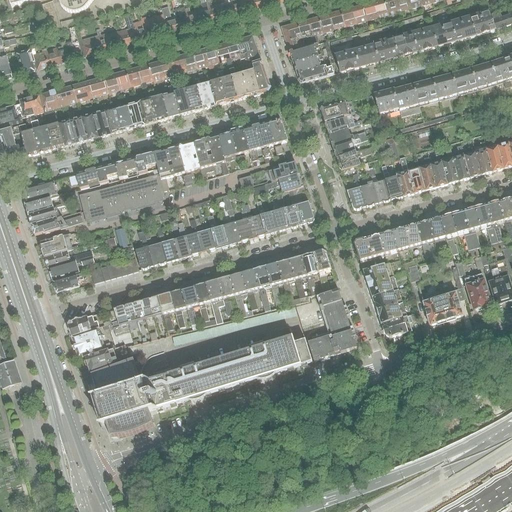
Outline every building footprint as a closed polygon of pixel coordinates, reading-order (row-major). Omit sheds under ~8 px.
[(8,0),(12,10),(46,0),(58,0),(59,1),(59,3),(60,6),(62,9),(64,11),(67,13),(70,14),(72,14),(75,14),(78,14),(81,13),(84,11),(85,10),(87,9),(93,0),(8,0)] [(184,11),(190,29),(212,23),(206,2),(205,2),(204,0),(197,0),(198,2),(201,1),(202,4),(200,5),(202,11),(190,14),(189,9),(184,11)] [(219,10),(222,20),(234,17),(230,3),(228,0),(224,0),(225,4),(221,6),(222,10),(219,10)] [(240,0),(235,2),(230,3),(234,17),(244,14),(241,4),(244,4),(242,0),(240,0)] [(241,4),(244,14),(255,11),(251,0),(242,0),(244,4),(241,4)] [(251,0),(255,11),(266,8),(263,0),(251,0)] [(275,0),(263,0),(266,8),(277,5),(275,0)] [(383,0),(384,1),(373,4),(378,22),(381,21),(380,18),(397,14),(397,16),(400,16),(395,0),(383,0)] [(410,10),(407,0),(395,0),(400,16),(402,15),(401,12),(410,10)] [(422,10),(418,0),(407,0),(410,10),(419,8),(420,10),(422,10)] [(430,0),(418,0),(422,10),(423,9),(423,6),(432,4),(430,0)] [(212,23),(222,20),(219,10),(222,10),(221,6),(212,8),(211,3),(208,4),(207,1),(206,2),(212,23)] [(53,3),(42,6),(51,34),(61,30),(53,3)] [(378,22),(373,4),(362,7),(367,22),(375,20),(376,23),(378,22)] [(446,10),(447,13),(466,8),(465,4),(446,10)] [(362,7),(351,10),(356,28),(359,28),(358,25),(367,22),(362,7)] [(164,22),(168,36),(179,33),(175,19),(171,20),(168,9),(161,11),(164,21),(164,22)] [(175,19),(179,33),(190,29),(184,11),(184,9),(174,12),(176,18),(175,19)] [(356,28),(351,10),(340,13),(345,29),(354,26),(354,29),(356,28)] [(428,16),(429,19),(447,13),(446,10),(428,16)] [(511,25),(511,10),(507,12),(508,17),(498,20),(497,15),(491,17),(495,31),(511,25)] [(340,12),(330,15),(335,34),(337,34),(336,31),(345,29),(340,13),(340,12)] [(489,13),(470,19),(476,38),(495,32),(495,31),(491,17),(491,18),(489,13)] [(93,15),(61,24),(62,31),(95,22),(93,15)] [(335,34),(330,15),(319,18),(323,35),(332,32),(332,35),(335,34)] [(12,21),(11,16),(0,18),(0,20),(1,25),(9,23),(9,22),(12,21)] [(409,21),(410,24),(429,19),(428,16),(409,21)] [(118,34),(122,48),(138,44),(133,25),(131,18),(125,20),(128,32),(118,34)] [(323,35),(319,18),(308,22),(315,47),(319,46),(317,37),(323,35)] [(476,38),(470,19),(451,25),(457,44),(459,43),(476,38)] [(410,24),(409,21),(390,27),(391,30),(410,24)] [(154,28),(157,39),(168,36),(164,22),(155,24),(156,28),(154,28)] [(315,47),(308,22),(297,25),(301,41),(302,44),(305,43),(304,40),(307,39),(309,49),(315,47)] [(133,25),(138,44),(146,42),(142,28),(141,23),(133,25)] [(142,28),(146,42),(157,39),(154,28),(156,28),(155,24),(142,28)] [(301,41),(297,25),(280,29),(286,45),(295,43),(301,41)] [(451,25),(432,30),(437,49),(457,44),(451,25)] [(66,47),(70,63),(82,60),(77,44),(73,30),(68,31),(71,45),(66,47)] [(432,30),(413,35),(418,54),(437,49),(432,30)] [(97,38),(102,54),(122,48),(118,34),(101,39),(99,31),(96,32),(97,38)] [(413,35),(393,40),(398,59),(418,54),(413,35)] [(241,58),(243,57),(244,57),(257,52),(252,37),(236,41),(241,58)] [(81,42),(86,58),(86,59),(102,54),(97,38),(81,42)] [(0,56),(4,55),(3,50),(10,48),(17,46),(16,40),(0,44),(0,42),(0,56)] [(393,40),(374,46),(378,65),(398,59),(393,40)] [(236,41),(225,44),(230,61),(241,58),(236,41)] [(70,63),(66,47),(64,42),(59,43),(60,48),(54,50),(59,66),(70,63)] [(286,45),(289,55),(300,52),(299,50),(302,49),(301,47),(299,48),(298,45),(296,45),(295,43),(286,45)] [(326,50),(327,56),(328,59),(332,58),(327,43),(324,44),(326,50)] [(219,64),(230,61),(225,44),(214,48),(219,64)] [(378,65),(374,46),(354,51),(359,70),(378,65)] [(289,55),(293,65),(317,59),(315,52),(318,51),(317,47),(300,52),(289,55)] [(208,67),(219,64),(214,48),(203,51),(208,67)] [(48,69),(59,66),(54,50),(43,53),(48,69)] [(197,70),(208,67),(203,51),(192,54),(197,70)] [(339,75),(340,75),(359,70),(354,51),(334,56),(339,75)] [(22,76),(22,77),(35,73),(34,72),(28,52),(15,55),(18,63),(19,65),(22,76)] [(251,66),(261,63),(257,52),(244,57),(243,57),(247,67),(251,66)] [(32,56),(37,72),(48,69),(43,53),(32,56)] [(186,73),(197,70),(192,54),(181,57),(186,73)] [(5,56),(0,57),(0,69),(19,65),(18,63),(8,66),(5,56)] [(175,76),(186,73),(181,57),(170,60),(175,76)] [(297,77),(310,73),(322,70),(321,66),(319,66),(318,63),(321,62),(320,58),(317,59),(293,65),(297,77)] [(164,79),(175,76),(170,60),(159,63),(164,79)] [(490,66),(496,86),(502,84),(504,91),(511,89),(509,82),(511,80),(511,67),(509,60),(490,66)] [(153,82),(164,79),(159,63),(148,66),(153,82)] [(251,66),(253,73),(260,97),(268,95),(269,95),(270,91),(262,67),(262,66),(261,63),(251,66)] [(0,82),(12,79),(22,76),(19,65),(0,69),(0,82)] [(142,85),(153,82),(148,66),(137,69),(142,85)] [(478,69),(471,71),(477,91),(496,86),(490,66),(478,69)] [(260,97),(253,73),(247,75),(245,67),(239,69),(241,76),(248,100),(260,97)] [(130,89),(142,85),(137,69),(126,72),(130,89)] [(325,69),(322,70),(310,73),(297,77),(299,83),(302,85),(334,76),(332,69),(326,71),(325,69)] [(228,72),(230,79),(237,103),(248,100),(241,76),(236,77),(234,70),(228,72)] [(452,77),(458,97),(477,91),(471,71),(455,76),(452,77)] [(120,92),(130,89),(126,72),(115,75),(120,92)] [(226,106),(237,103),(230,79),(224,81),(222,74),(217,75),(219,82),(226,106)] [(108,95),(120,92),(115,75),(104,78),(108,95)] [(205,78),(207,85),(214,109),(226,106),(219,82),(213,84),(211,77),(205,78)] [(433,82),(438,102),(458,97),(452,77),(433,82)] [(93,99),(108,95),(104,78),(88,83),(93,99)] [(202,112),(214,109),(207,85),(198,87),(198,85),(200,84),(199,80),(194,81),(202,112)] [(192,89),(184,91),(190,116),(202,112),(194,81),(187,83),(189,88),(192,87),(192,89)] [(413,87),(419,107),(438,102),(433,82),(413,87)] [(77,104),(93,99),(88,83),(72,87),(77,104)] [(179,119),(190,116),(184,91),(175,94),(174,91),(177,91),(176,86),(170,88),(179,119)] [(62,108),(77,104),(72,87),(57,92),(62,108)] [(394,92),(399,112),(419,107),(413,87),(394,92)] [(169,96),(160,98),(167,122),(179,119),(170,88),(165,89),(166,94),(168,93),(169,96)] [(45,113),(62,108),(57,92),(41,96),(45,113)] [(152,92),(147,94),(156,125),(167,122),(160,98),(152,100),(151,98),(154,97),(152,92)] [(394,92),(373,97),(379,118),(399,112),(394,92)] [(145,128),(156,125),(147,94),(141,96),(142,100),(145,99),(146,102),(138,104),(145,128)] [(39,98),(39,97),(29,99),(34,116),(36,123),(41,122),(40,118),(38,119),(38,115),(43,114),(39,98)] [(125,100),(127,107),(134,131),(145,128),(138,104),(131,106),(131,103),(132,102),(131,98),(125,100)] [(24,119),(34,116),(29,99),(20,102),(24,119)] [(123,134),(134,131),(127,107),(120,108),(119,106),(121,104),(120,101),(114,103),(116,110),(123,134)] [(502,105),(501,102),(482,108),(483,111),(502,105)] [(102,106),(104,113),(111,137),(123,134),(116,110),(108,112),(108,109),(109,107),(109,104),(102,106)] [(350,116),(347,104),(322,110),(320,113),(324,124),(350,116)] [(0,111),(0,131),(21,126),(17,110),(15,111),(14,108),(0,111)] [(99,141),(111,137),(104,113),(97,115),(96,112),(97,111),(96,108),(91,109),(92,114),(99,141)] [(483,111),(482,108),(463,113),(463,117),(483,111)] [(79,113),(80,117),(88,144),(99,141),(92,114),(90,115),(91,117),(85,118),(84,116),(86,114),(85,111),(79,113)] [(463,117),(463,113),(442,119),(443,123),(463,117)] [(76,147),(88,144),(80,117),(78,118),(79,120),(74,121),(73,119),(75,117),(74,114),(68,116),(69,121),(76,147)] [(350,116),(324,124),(325,125),(324,127),(325,130),(326,130),(328,136),(347,130),(349,130),(361,126),(360,122),(354,124),(353,122),(345,125),(343,118),(350,116)] [(62,117),(57,118),(65,150),(76,147),(69,121),(68,121),(68,123),(62,124),(62,122),(63,120),(62,117)] [(52,127),(46,129),(52,153),(65,150),(57,118),(51,120),(52,127)] [(423,125),(424,128),(443,123),(442,119),(423,125)] [(268,126),(273,147),(276,156),(282,155),(279,146),(287,143),(280,122),(268,126)] [(40,156),(52,153),(46,129),(39,131),(37,124),(31,125),(33,132),(40,156)] [(424,128),(423,125),(405,130),(406,134),(424,128)] [(268,126),(255,129),(261,150),(263,160),(269,158),(267,149),(273,147),(268,126)] [(21,137),(23,145),(27,160),(40,156),(33,132),(27,134),(25,127),(18,129),(21,137)] [(5,149),(6,152),(17,149),(14,138),(21,137),(18,129),(0,134),(0,135),(2,141),(3,141),(6,149),(5,149)] [(255,129),(242,132),(248,154),(251,163),(257,161),(254,152),(261,150),(255,129)] [(347,130),(328,136),(328,137),(328,138),(329,141),(330,141),(332,148),(353,142),(359,140),(360,143),(367,141),(365,134),(358,136),(358,135),(351,137),(351,136),(349,137),(347,130)] [(406,134),(405,130),(386,136),(387,139),(406,134)] [(242,132),(230,136),(236,157),(238,166),(244,165),(242,156),(248,154),(242,132)] [(236,157),(230,136),(217,139),(224,164),(225,170),(232,168),(230,159),(236,157)] [(505,146),(497,148),(502,164),(504,171),(511,169),(511,157),(509,145),(506,137),(501,138),(502,142),(505,146)] [(218,165),(221,176),(227,175),(225,170),(224,164),(217,139),(204,143),(211,167),(218,165)] [(399,160),(393,140),(386,142),(392,162),(399,160)] [(502,164),(497,148),(495,140),(490,141),(491,145),(494,149),(486,151),(489,160),(493,175),(504,171),(502,164)] [(355,148),(353,142),(332,148),(334,153),(334,155),(335,158),(336,159),(336,160),(354,154),(353,149),(355,148)] [(204,143),(191,146),(197,171),(200,180),(206,179),(203,169),(211,167),(204,143)] [(481,178),(493,175),(489,160),(486,151),(484,143),(479,144),(480,148),(482,152),(475,155),(478,164),(481,178)] [(27,160),(23,145),(19,146),(20,148),(17,149),(6,152),(9,161),(8,163),(13,164),(13,163),(27,160)] [(191,146),(179,149),(188,183),(193,182),(191,173),(197,171),(191,146)] [(470,181),(481,178),(478,164),(475,155),(472,146),(468,147),(469,152),(471,156),(464,158),(466,164),(470,181)] [(441,164),(448,187),(459,184),(453,161),(450,152),(449,147),(444,148),(447,157),(449,162),(441,164)] [(188,183),(179,149),(165,153),(172,178),(181,176),(183,185),(188,183)] [(460,159),(453,161),(459,184),(470,181),(466,164),(464,158),(462,149),(457,151),(458,154),(460,159)] [(354,154),(336,160),(338,166),(338,167),(339,171),(340,171),(341,172),(363,166),(361,160),(359,161),(359,159),(370,156),(371,154),(370,150),(357,154),(354,155),(354,154)] [(438,165),(430,167),(436,190),(448,187),(441,164),(439,155),(438,150),(433,152),(435,160),(438,165)] [(160,180),(163,192),(168,191),(165,180),(172,178),(165,153),(153,156),(156,167),(160,180)] [(156,167),(153,156),(134,161),(137,172),(138,176),(147,174),(146,169),(156,167)] [(418,170),(425,194),(436,190),(430,167),(428,159),(423,160),(423,162),(426,168),(418,170)] [(137,172),(134,161),(115,167),(118,177),(119,182),(128,179),(127,175),(137,172)] [(415,171),(407,173),(414,197),(425,194),(418,170),(416,162),(412,163),(413,167),(415,171)] [(287,167),(287,166),(279,168),(279,169),(268,172),(272,184),(299,176),(296,165),(287,167)] [(380,166),(385,182),(390,203),(396,201),(397,201),(403,200),(396,178),(389,180),(385,165),(380,166)] [(396,178),(403,200),(414,197),(407,173),(405,165),(400,166),(401,170),(403,174),(396,176),(396,178)] [(118,177),(115,167),(96,172),(99,182),(99,186),(108,183),(107,180),(118,177)] [(367,186),(359,188),(365,209),(367,209),(369,209),(372,208),(373,207),(378,206),(369,172),(367,167),(363,168),(368,184),(366,185),(367,186)] [(369,172),(378,206),(384,204),(385,205),(388,204),(389,203),(390,203),(385,182),(377,184),(373,171),(369,172)] [(99,182),(96,172),(76,177),(80,191),(89,189),(88,185),(99,182)] [(272,184),(265,186),(266,191),(278,188),(281,187),(284,195),(288,193),(289,198),(298,196),(305,194),(303,189),(304,189),(300,176),(299,177),(299,176),(272,184)] [(349,192),(347,192),(347,193),(353,211),(356,213),(359,212),(360,211),(365,209),(359,188),(356,176),(352,177),(355,188),(354,188),(354,187),(349,188),(348,190),(349,192)] [(241,188),(253,185),(251,177),(239,180),(240,182),(241,188)] [(163,192),(160,180),(148,183),(153,203),(154,202),(165,200),(163,192)] [(25,204),(38,201),(57,196),(54,183),(21,192),(25,204)] [(153,203),(148,183),(138,186),(144,209),(155,206),(154,202),(153,203)] [(144,209),(138,186),(128,188),(134,209),(140,207),(141,210),(144,209)] [(267,194),(265,187),(253,190),(255,197),(267,194)] [(128,188),(119,191),(124,212),(134,209),(128,188)] [(54,208),(79,200),(76,190),(60,195),(63,203),(53,206),(51,200),(26,206),(29,217),(54,208)] [(119,191),(109,194),(114,214),(124,212),(119,191)] [(114,214),(109,194),(99,196),(104,217),(114,214)] [(243,202),(241,194),(232,196),(233,200),(239,203),(243,202)] [(93,214),(83,217),(85,225),(99,222),(98,219),(104,217),(99,196),(89,199),(89,200),(93,214)] [(277,234),(290,230),(283,208),(280,196),(277,197),(278,202),(277,202),(280,211),(272,214),(277,234)] [(312,225),(314,221),(308,203),(301,205),(299,196),(294,197),(296,204),(302,227),(307,225),(309,226),(312,225)] [(228,248),(240,245),(234,224),(234,222),(231,211),(228,197),(223,199),(226,213),(227,212),(230,225),(222,228),(228,248)] [(89,200),(79,203),(83,217),(93,214),(89,200)] [(498,204),(503,222),(508,241),(511,239),(511,233),(508,221),(511,219),(511,207),(510,201),(498,204)] [(265,237),(277,234),(272,214),(263,216),(260,203),(256,204),(259,217),(265,237)] [(283,208),(290,230),(292,230),(293,230),(298,229),(298,228),(302,227),(296,204),(291,206),(292,208),(284,210),(283,208)] [(497,224),(503,222),(498,204),(486,207),(499,252),(505,250),(497,224)] [(264,238),(265,237),(259,217),(251,219),(247,207),(243,208),(253,241),(257,240),(259,240),(263,239),(264,238)] [(486,207),(475,211),(480,229),(485,228),(490,246),(491,246),(493,253),(499,252),(486,207)] [(29,217),(28,217),(32,227),(57,218),(54,208),(29,217)] [(234,224),(240,245),(242,244),(244,244),(248,243),(249,242),(253,241),(243,208),(239,209),(243,222),(234,224)] [(475,230),(480,229),(475,211),(464,214),(477,259),(479,258),(477,250),(480,249),(475,230)] [(169,221),(167,214),(160,216),(162,223),(169,221)] [(464,214),(452,217),(457,236),(463,234),(470,260),(477,259),(464,214)] [(32,228),(35,237),(46,234),(46,235),(61,231),(83,224),(81,216),(58,224),(57,218),(32,227),(32,228)] [(452,217),(440,220),(446,239),(448,249),(450,248),(452,257),(458,255),(456,247),(454,247),(452,237),(457,236),(452,217)] [(185,238),(191,259),(193,258),(195,259),(198,258),(199,256),(203,255),(197,232),(196,227),(201,226),(199,220),(190,223),(194,236),(185,238)] [(209,229),(216,252),(228,248),(222,228),(214,230),(214,227),(211,220),(207,221),(209,229)] [(440,220),(428,224),(434,243),(446,239),(440,220)] [(428,224),(416,227),(422,246),(425,259),(433,256),(430,246),(428,246),(427,244),(434,243),(428,224)] [(173,241),(179,262),(191,259),(185,238),(181,225),(179,226),(180,232),(179,232),(181,239),(173,241)] [(410,249),(422,246),(416,227),(415,227),(415,228),(413,228),(410,229),(409,230),(409,229),(408,229),(408,230),(404,231),(410,249)] [(197,232),(203,255),(207,254),(209,255),(213,253),(214,252),(216,252),(209,229),(210,231),(202,233),(201,231),(197,232)] [(127,248),(123,230),(116,232),(120,249),(120,250),(127,248)] [(396,233),(392,235),(397,253),(410,249),(404,231),(404,230),(403,231),(403,232),(401,231),(399,232),(398,233),(397,233),(396,233)] [(160,243),(166,266),(179,262),(173,241),(165,244),(161,231),(157,232),(160,243)] [(385,257),(397,253),(392,235),(392,234),(391,234),(391,235),(389,235),(386,236),(385,237),(384,236),(383,236),(383,237),(380,238),(385,257)] [(149,270),(154,269),(147,246),(146,247),(145,242),(146,241),(144,235),(141,236),(143,242),(141,242),(143,250),(135,252),(141,273),(143,272),(145,273),(148,272),(149,270)] [(71,239),(70,236),(59,239),(58,239),(41,244),(41,246),(40,248),(41,252),(43,253),(44,257),(45,258),(68,252),(73,251),(72,247),(69,239),(71,239)] [(370,240),(367,241),(373,260),(385,257),(380,238),(379,238),(379,237),(378,238),(378,239),(376,238),(373,239),(372,240),(371,240),(370,240)] [(118,250),(115,239),(105,242),(108,253),(118,250)] [(360,264),(373,260),(367,241),(361,243),(361,242),(356,244),(354,246),(360,264)] [(147,246),(154,269),(155,269),(157,269),(160,268),(161,267),(166,266),(160,243),(159,243),(160,245),(151,248),(151,245),(147,246)] [(511,263),(511,264),(509,254),(511,254),(510,249),(502,252),(508,272),(511,271),(511,263)] [(91,253),(70,259),(68,252),(45,258),(48,270),(93,258),(91,253)] [(331,271),(326,255),(322,253),(313,256),(318,275),(319,275),(322,288),(323,294),(337,290),(337,289),(335,283),(327,285),(324,273),(331,271)] [(312,277),(318,275),(313,256),(301,259),(306,278),(311,297),(323,294),(322,288),(316,289),(312,277)] [(487,257),(480,259),(483,268),(490,265),(487,257)] [(93,258),(48,270),(52,282),(80,274),(77,266),(82,264),(83,268),(95,265),(93,258)] [(134,274),(140,273),(136,259),(130,261),(134,274)] [(301,259),(289,262),(294,281),(295,281),(301,303),(307,302),(301,279),(306,278),(301,259)] [(481,311),(490,308),(481,276),(484,275),(479,260),(474,261),(478,277),(464,281),(468,296),(467,298),(469,303),(471,304),(474,313),(476,312),(477,313),(480,312),(481,311)] [(490,266),(492,272),(490,273),(493,284),(490,285),(496,306),(498,306),(499,306),(503,305),(503,304),(507,303),(508,304),(511,302),(511,296),(507,280),(509,279),(504,261),(497,263),(496,260),(489,262),(490,265),(490,266)] [(134,274),(130,261),(124,262),(128,276),(134,274)] [(128,276),(124,262),(118,264),(122,278),(128,276)] [(290,282),(294,281),(289,262),(277,266),(282,284),(283,284),(289,306),(301,303),(299,299),(295,300),(290,282)] [(122,278),(118,264),(113,266),(116,279),(122,278)] [(363,273),(368,287),(395,278),(391,265),(363,273)] [(454,291),(437,296),(445,323),(462,318),(457,303),(465,301),(459,279),(466,277),(462,265),(451,268),(458,292),(454,293),(454,291)] [(116,279),(113,266),(107,268),(110,281),(116,279)] [(277,266),(265,269),(270,287),(275,306),(282,304),(277,286),(282,284),(277,266)] [(416,267),(414,268),(409,269),(410,274),(408,275),(411,284),(421,282),(416,267)] [(110,281),(107,268),(101,269),(104,283),(110,281)] [(104,283),(101,269),(90,273),(94,286),(104,283)] [(265,289),(270,287),(265,269),(253,272),(259,291),(259,290),(264,307),(270,306),(265,289)] [(253,292),(259,291),(253,272),(242,276),(247,294),(253,316),(259,314),(253,292)] [(57,294),(79,288),(77,280),(81,278),(80,275),(53,283),(57,294)] [(246,294),(247,294),(242,276),(230,279),(235,297),(241,319),(252,316),(251,311),(248,311),(246,311),(244,302),(247,297),(246,294)] [(400,292),(395,278),(368,287),(373,301),(400,292)] [(230,298),(235,297),(230,279),(218,282),(223,300),(227,317),(234,315),(230,298)] [(218,282),(206,286),(211,303),(215,320),(223,318),(218,301),(223,300),(218,282)] [(206,305),(211,303),(206,286),(194,289),(199,307),(203,323),(210,321),(206,305)] [(194,289),(182,292),(187,310),(188,310),(192,326),(199,324),(194,308),(199,307),(194,289)] [(331,336),(350,330),(338,291),(319,297),(331,336)] [(182,311),(187,310),(182,292),(170,296),(175,313),(176,313),(180,329),(187,327),(182,311)] [(373,301),(377,314),(404,305),(400,292),(373,301)] [(170,314),(175,313),(170,296),(158,299),(163,316),(168,332),(174,331),(170,314)] [(429,328),(445,323),(437,296),(421,301),(429,328)] [(154,318),(163,316),(158,299),(149,301),(154,318)] [(149,301),(141,304),(145,321),(154,318),(149,301)] [(141,304),(132,306),(137,323),(145,321),(141,304)] [(409,319),(404,305),(377,314),(382,328),(409,319)] [(132,306),(123,309),(128,326),(137,323),(132,306)] [(119,328),(128,326),(123,309),(114,312),(119,328)] [(92,318),(70,324),(68,328),(68,329),(68,330),(69,332),(70,333),(72,339),(72,340),(98,331),(100,331),(98,323),(94,324),(92,318)] [(413,333),(409,319),(382,328),(385,338),(389,340),(413,333)] [(113,329),(119,327),(117,322),(112,324),(113,327),(110,328),(111,329),(112,332),(113,331),(113,329)] [(314,363),(340,355),(357,350),(350,330),(331,336),(308,344),(314,363)] [(99,334),(98,331),(72,340),(73,343),(79,360),(89,357),(106,351),(105,348),(103,348),(99,334)] [(119,440),(121,439),(126,438),(133,437),(140,434),(147,431),(153,428),(154,427),(151,416),(189,405),(193,405),(195,405),(199,405),(201,404),(205,402),(205,401),(208,399),(258,383),(261,384),(264,384),(267,384),(269,383),(270,383),(271,382),(272,382),(273,381),(274,381),(275,380),(276,379),(277,378),(313,367),(305,341),(294,345),(292,338),(141,384),(134,361),(130,362),(92,376),(91,376),(111,441),(112,440),(119,440)] [(89,369),(92,376),(130,362),(125,346),(109,351),(86,358),(86,360),(85,360),(85,361),(84,363),(85,368),(88,369),(88,370),(89,369)] [(0,387),(1,387),(3,391),(22,385),(14,362),(0,366),(0,387)]
